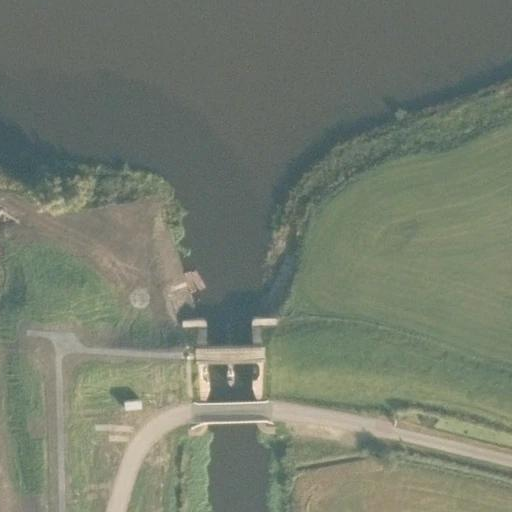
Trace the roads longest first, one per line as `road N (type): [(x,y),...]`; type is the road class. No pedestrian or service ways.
road 1 (unclassified): [(511,462),(359,423),(258,409)]
road 2 (unclassified): [(121,511),(141,462),(175,421),(203,410),(258,409)]
